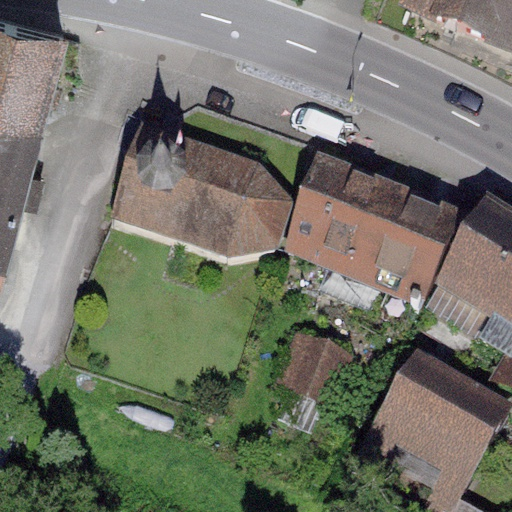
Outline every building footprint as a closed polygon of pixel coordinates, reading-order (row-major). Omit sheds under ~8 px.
[(511,0),(409,0),(407,4),(511,47),(511,0)] [(0,276),(63,38),(0,24),(0,276)] [(276,256),(292,213),(260,179),(142,139),(115,226),(233,265),(276,256)] [(421,307),(456,213),(318,162),(283,256),(421,307)] [(511,213),(493,202),(437,291),(511,338),(511,213)] [(330,410),(355,355),(306,333),(282,389),(330,410)] [(505,429),(409,372),(365,445),(461,503),(505,429)]
